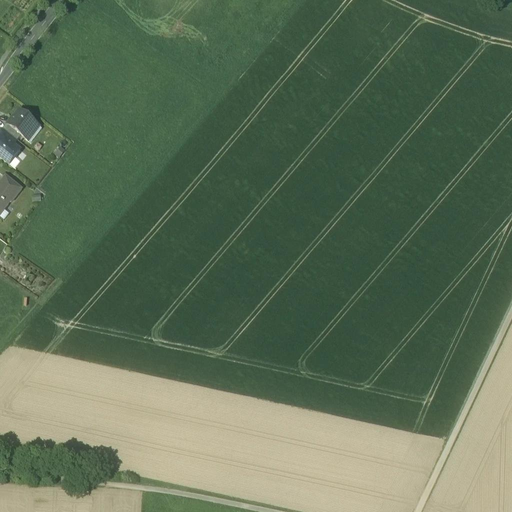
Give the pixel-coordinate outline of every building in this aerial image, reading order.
[(38,126),(18,111),(8,124),(8,125),(20,135),(27,140),(38,126)] [(20,135),(8,125),(8,124),(6,123),(2,129),(16,140),(20,135)] [(16,140),(2,129),(0,131),(0,135),(2,137),(2,136),(13,144),(16,140)] [(13,144),(2,136),(2,137),(0,139),(0,157),(9,164),(19,150),(13,144)] [(21,189),(5,176),(0,183),(0,214),(10,201),(11,202),(21,189)]
